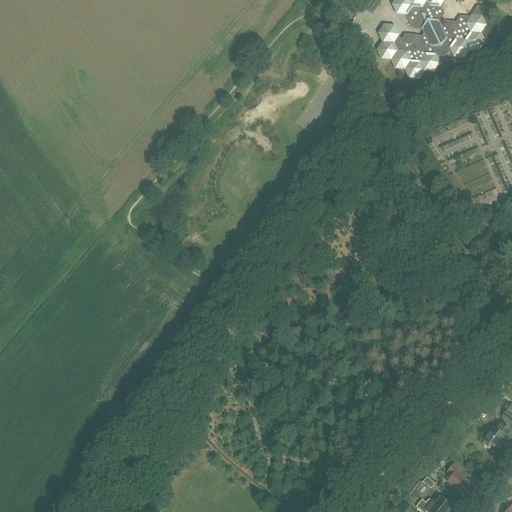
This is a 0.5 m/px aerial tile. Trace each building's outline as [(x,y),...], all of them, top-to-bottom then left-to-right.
[(396,0),(393,5),(397,15),(407,15),(408,15),(411,17),(409,20),(413,29),(423,30),(425,34),(423,37),(406,36),(404,40),(399,37),(400,36),(396,26),(386,25),(380,34),(384,43),(378,51),(382,60),(392,61),(396,69),(405,70),(409,78),(420,79),(425,71),(434,72),(440,63),(436,56),(445,56),(451,49),(455,57),(464,58),(470,50),(499,52),(504,44),(487,9),(478,8),(470,20),(466,17),(461,18),(457,23),(448,23),(446,24),(440,20),(444,14),(441,7),(445,0),(396,0)] [(348,5),(345,9),(337,13),(342,22),(349,18),(354,19),(357,15),(353,6),(348,5)] [(493,398),(484,409),(489,413),(498,402),(493,398)] [(511,412),(508,410),(503,417),(511,424),(511,412)] [(485,440),(486,441),(483,444),(489,449),(492,446),(496,449),(503,440),(505,441),(511,432),(511,431),(501,423),(496,430),(494,429),(492,428),(489,428),(487,431),(487,434),(489,435),(485,440)] [(455,464),(448,473),(453,477),(449,483),(463,495),(471,485),(464,479),(468,474),(455,464)] [(427,478),(424,482),(432,489),(435,484),(427,478)] [(422,511),(427,511),(428,511),(449,511),(453,507),(441,498),(436,505),(430,500),(427,504),(423,500),(417,507),(422,511)] [(154,511),(156,500),(143,499),(141,511),(154,511)] [(405,503),(400,510),(398,511),(415,511),(405,503)]
